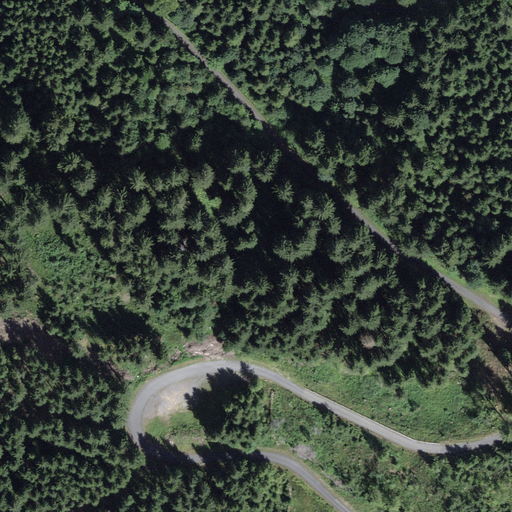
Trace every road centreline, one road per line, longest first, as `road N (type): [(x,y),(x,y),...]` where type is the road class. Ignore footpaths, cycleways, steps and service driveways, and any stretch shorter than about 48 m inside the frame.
road 1 (track): [(511,432),(460,447),(411,445),(238,366),(158,383),(135,420),(148,447),(187,458),(275,457),(350,511)]
road 2 (track): [(130,0),(366,226),(455,286),(511,310)]
